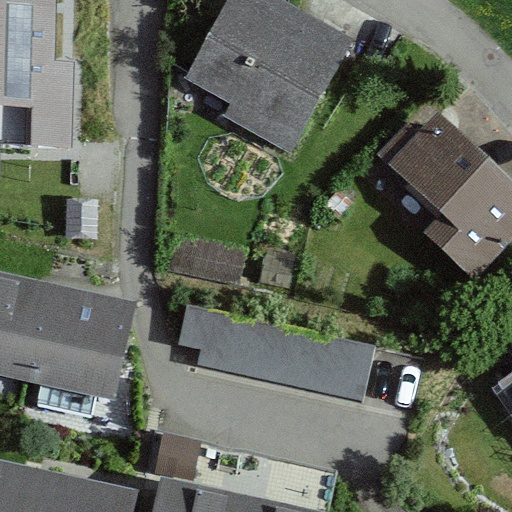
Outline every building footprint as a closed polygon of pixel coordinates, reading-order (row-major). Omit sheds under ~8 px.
[(340,54),(243,0),(238,0),(197,72),(259,107),(249,124),(289,147),(340,54)] [(10,3),(10,12),(0,11),(0,102),(43,104),(45,13),(40,12),(40,3),(10,3)] [(440,129),(421,148),(409,136),(390,156),(453,219),(437,236),(474,271),(511,231),(511,203),(491,183),(494,180),(440,129)] [(351,205),(338,192),(324,207),(338,220),(351,205)] [(239,257),(180,244),(175,266),(234,279),(239,257)] [(297,253),(267,246),(258,285),(289,291),(297,253)] [(27,370),(42,303),(36,302),(38,295),(0,286),(0,371),(20,376),(22,369),(27,370)] [(49,297),(48,304),(42,303),(27,370),(33,371),(31,378),(109,395),(126,315),(49,297)] [(190,376),(350,410),(363,353),(180,313),(171,354),(193,359),(190,376)] [(155,433),(143,489),(166,494),(166,491),(178,494),(190,441),(155,433)] [(36,511),(41,490),(36,489),(37,482),(0,473),(0,511),(36,511)] [(125,511),(128,502),(49,485),(47,491),(41,490),(36,511),(125,511)] [(244,511),(246,509),(178,494),(166,491),(166,494),(161,511),(244,511)]
